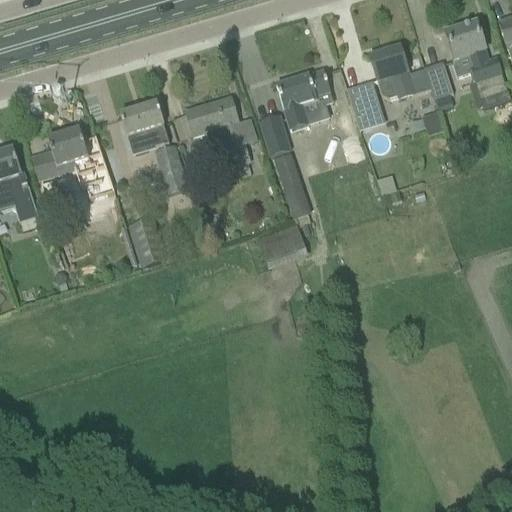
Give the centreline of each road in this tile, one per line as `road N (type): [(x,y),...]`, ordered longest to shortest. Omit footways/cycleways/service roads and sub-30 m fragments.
road 1 (residential): [(0,91),(312,0)]
road 2 (primary): [(0,53),(179,0)]
